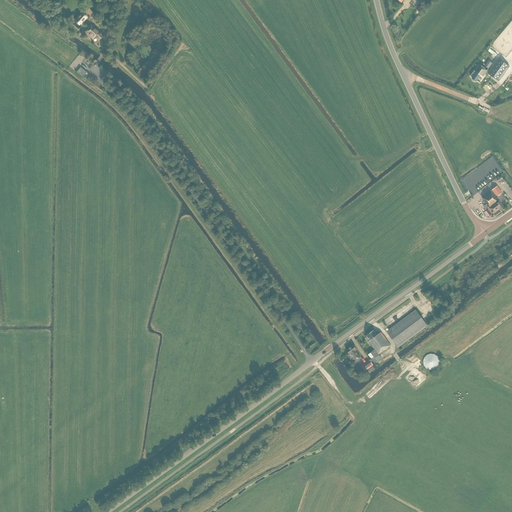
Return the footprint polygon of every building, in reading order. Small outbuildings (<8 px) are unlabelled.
[(80,26),(88,17),(82,12),(74,20),(80,26)] [(98,41),(104,35),(99,31),(100,31),(91,24),(84,32),(93,40),(94,38),(98,41)] [(487,73),(499,82),(510,66),(498,58),(487,73)] [(483,77),(488,70),(480,64),(475,71),(474,71),(470,76),(473,78),(472,79),(476,81),(480,75),(483,77)] [(89,74),(80,67),(77,71),(83,76),(84,75),(86,77),(89,74)] [(497,197),(502,194),(503,193),(498,186),(492,190),(497,197)] [(496,198),(491,191),(488,193),(482,198),(487,204),(484,206),(484,208),(491,217),(493,217),(505,208),(501,202),(506,199),(502,194),(496,198)] [(427,325),(420,316),(416,310),(386,331),(398,347),(427,325)] [(377,335),(373,330),(366,335),(368,337),(366,338),(375,349),(373,351),(369,355),(375,364),(382,359),(378,354),(391,345),(381,332),(377,335)] [(361,358),(355,350),(356,349),(353,345),(346,350),(350,354),(348,356),(351,360),(354,357),(356,361),(361,358)] [(431,370),(433,369),(435,369),(437,367),(439,365),(439,363),(439,361),(439,358),(437,356),(436,355),(433,354),(431,353),(429,354),(427,355),(425,357),(424,359),(423,361),(423,364),(424,366),(426,368),(428,369),(431,370)] [(365,371),(373,365),(369,359),(361,365),(365,371)]
